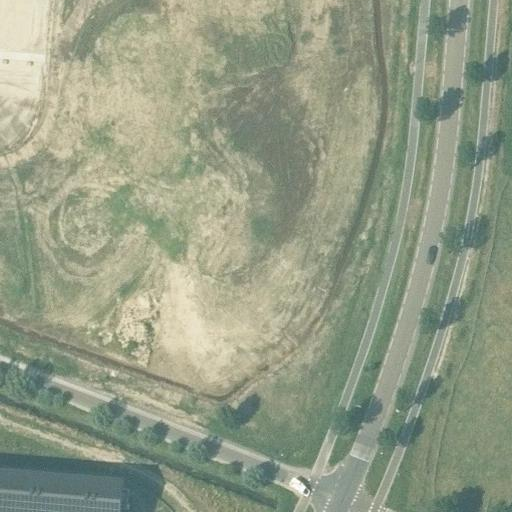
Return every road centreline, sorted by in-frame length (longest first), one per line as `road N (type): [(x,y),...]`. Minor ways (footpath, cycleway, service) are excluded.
road 1 (tertiary): [(348,435),(444,148),(460,0)]
road 2 (unclassified): [(275,465),(0,364)]
